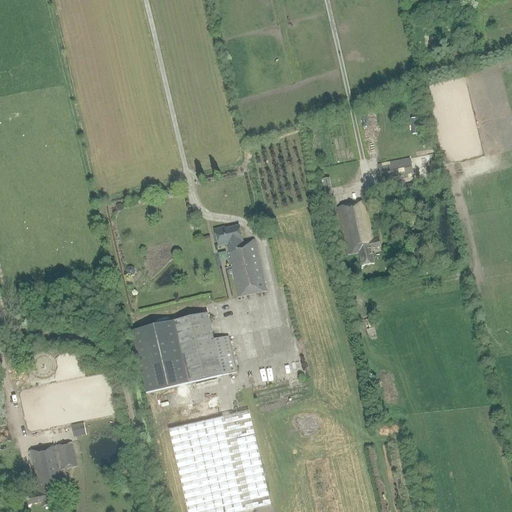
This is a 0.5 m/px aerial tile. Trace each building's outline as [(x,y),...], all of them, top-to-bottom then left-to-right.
[(414,177),(410,159),(378,165),(381,183),(414,177)] [(318,181),(321,199),(333,197),(330,179),(318,181)] [(415,184),(383,190),(385,201),(417,194),(415,184)] [(371,249),(380,247),(379,239),(373,240),(366,202),(337,208),(347,256),(358,254),(361,267),(374,264),(371,249)] [(238,298),(267,292),(255,240),(243,243),(239,227),(225,230),(224,228),(215,230),(219,247),(227,245),(229,254),(228,255),(238,298)] [(411,237),(416,261),(428,259),(423,235),(411,237)] [(214,341),(208,315),(131,332),(146,394),(237,373),(228,337),(214,341)] [(364,321),(367,330),(373,329),(371,319),(364,321)] [(248,412),(169,430),(188,511),(243,511),(270,506),(248,412)] [(60,471),(76,468),(71,444),(30,452),(39,494),(26,496),(28,506),(43,503),(44,507),(53,505),(51,494),(64,491),(60,471)]
